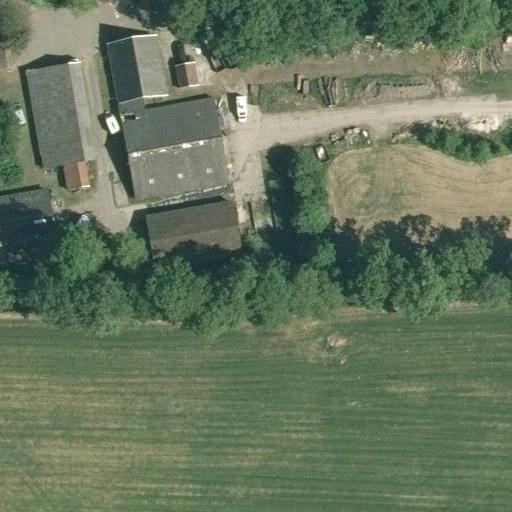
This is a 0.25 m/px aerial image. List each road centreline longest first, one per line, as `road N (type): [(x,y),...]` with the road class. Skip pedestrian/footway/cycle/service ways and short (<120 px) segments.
road 1 (track): [(511,2),(259,18),(64,0)]
road 2 (unknown): [(511,114),(244,138)]
